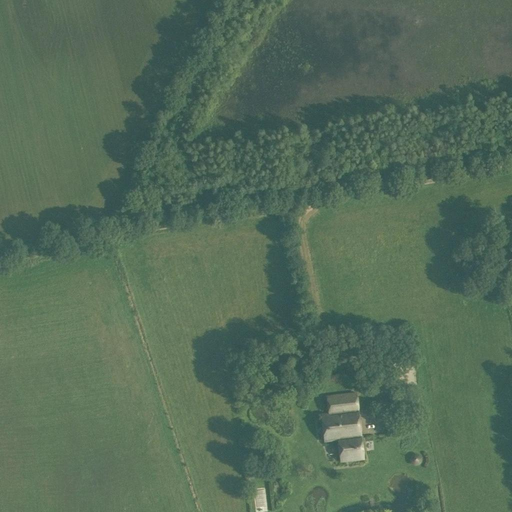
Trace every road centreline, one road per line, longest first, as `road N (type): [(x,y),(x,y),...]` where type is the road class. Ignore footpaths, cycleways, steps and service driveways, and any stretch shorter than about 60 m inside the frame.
road 1 (track): [(0,252),(511,166)]
road 2 (track): [(299,203),(322,376)]
